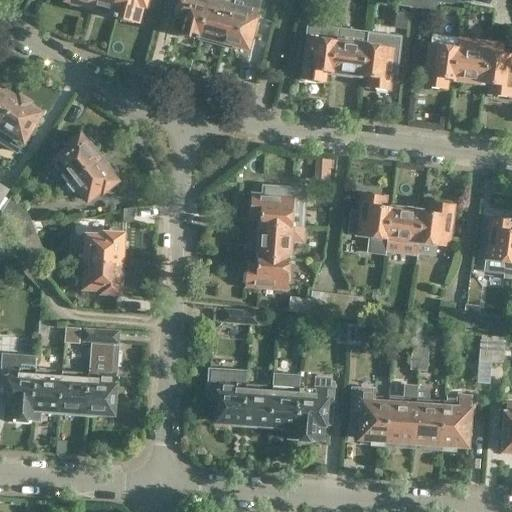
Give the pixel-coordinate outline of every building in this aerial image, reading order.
[(119,0),(93,0),(91,7),(100,9),(102,13),(115,17),(119,0)] [(119,0),(115,17),(138,23),(142,7),(145,8),(146,0),(119,0)] [(198,38),(207,0),(181,0),(177,17),(179,18),(175,32),(198,38)] [(223,41),(232,4),(233,0),(207,0),(198,38),(210,41),(214,39),(223,41)] [(435,0),(422,0),(422,7),(435,9),(436,1),(435,1),(435,0)] [(232,4),(223,41),(248,48),(257,11),(232,4)] [(332,74),(338,27),(308,23),(306,37),(309,37),(303,79),(324,82),(325,73),(332,74)] [(361,78),(367,30),(338,27),(332,74),(361,78)] [(367,30),(361,78),(369,79),(368,87),(389,90),(391,74),(398,75),(403,35),(367,30)] [(454,80),(459,38),(432,34),(425,87),(446,89),(447,80),(454,80)] [(483,84),(489,42),(459,38),(454,80),(483,84)] [(489,42),(483,84),(491,85),(490,95),(511,98),(511,88),(511,53),(503,53),(504,44),(489,42)] [(0,127),(17,99),(0,88),(0,127)] [(17,99),(0,127),(0,133),(21,146),(41,114),(28,105),(30,102),(20,96),(18,99),(17,99)] [(60,189),(99,158),(80,134),(66,145),(60,142),(43,168),(54,181),(50,184),(55,191),(60,189)] [(60,189),(55,191),(56,193),(62,190),(68,197),(73,192),(77,189),(85,200),(89,200),(102,190),(103,192),(104,191),(107,195),(109,195),(113,195),(115,193),(117,190),(117,187),(115,183),(117,181),(99,158),(60,189)] [(328,160),(314,158),(313,170),(327,171),(328,160)] [(0,206),(6,197),(11,190),(0,182),(0,206)] [(387,247),(393,207),(385,206),(386,196),(364,194),(362,210),(353,209),(349,233),(357,234),(356,236),(359,236),(372,237),(371,245),(387,247)] [(304,229),(306,208),(294,207),(294,198),(252,195),(251,217),(261,218),(260,226),(292,229),(304,229)] [(7,220),(25,209),(20,202),(13,196),(10,200),(3,212),(2,213),(7,220)] [(6,197),(0,206),(0,210),(3,212),(10,200),(6,197)] [(422,211),(417,255),(419,256),(419,253),(438,255),(439,246),(448,247),(453,205),(432,202),(431,212),(422,211)] [(417,255),(422,211),(393,207),(387,247),(388,248),(387,252),(417,255)] [(15,232),(32,221),(25,209),(7,220),(15,232)] [(511,269),(511,220),(493,218),(487,260),(502,262),(501,268),(511,269)] [(21,242),(36,232),(32,221),(15,232),(21,242)] [(260,226),(258,256),(290,258),(292,229),(260,226)] [(82,252),(81,262),(121,264),(123,234),(119,234),(119,231),(119,230),(118,229),(118,228),(116,228),(115,227),(113,227),(112,227),(111,228),(109,229),(108,230),(108,231),(108,233),(105,233),(105,236),(87,235),(86,253),(82,252)] [(36,232),(21,242),(26,250),(33,258),(43,250),(36,232)] [(290,258),(258,256),(257,265),(247,264),(246,286),(288,288),(290,258)] [(121,264),(81,262),(72,261),(72,272),(85,273),(84,289),(101,290),(101,293),(119,294),(121,264)] [(322,315),(325,292),(311,290),(310,298),(310,300),(312,300),(310,313),(322,315)] [(325,292),(322,315),(335,317),(338,295),(338,294),(325,292)] [(350,296),(350,295),(338,294),(338,295),(335,317),(347,318),(350,296)] [(350,296),(347,318),(360,320),(363,297),(350,295),(350,296)] [(310,300),(310,298),(290,296),(288,311),(310,313),(312,300),(310,300)] [(453,309),(455,309),(456,303),(441,301),(437,329),(450,331),(453,309)] [(465,327),(477,328),(479,314),(480,305),(465,304),(465,310),(466,310),(464,327),(465,327)] [(250,323),(251,311),(225,309),(224,321),(250,323)] [(466,310),(465,310),(455,309),(453,309),(450,331),(464,333),(465,327),(464,327),(466,310)] [(251,311),(250,323),(259,324),(260,312),(251,311)] [(509,318),(479,314),(477,328),(484,329),(507,332),(508,321),(509,318)] [(303,329),(304,317),(287,315),(286,328),(303,329)] [(49,321),(39,321),(38,334),(48,335),(49,321)] [(348,345),(350,323),(337,323),(336,344),(348,345)] [(350,323),(348,345),(361,346),(362,324),(350,323)] [(91,342),(92,330),(85,329),(84,342),(91,342)] [(92,330),(91,342),(117,344),(118,332),(92,330)] [(481,335),(478,383),(489,384),(491,363),(492,336),(481,335)] [(492,336),(491,363),(505,363),(506,343),(504,342),(505,338),(492,336)] [(418,370),(420,342),(412,341),(410,370),(418,370)] [(420,342),(418,370),(427,371),(429,342),(420,342)] [(36,369),(37,357),(3,355),(0,392),(6,393),(5,403),(7,403),(6,419),(32,421),(33,409),(36,369)] [(60,411),(62,371),(63,361),(42,360),(41,370),(36,369),(33,409),(60,411)] [(247,384),(247,372),(210,370),(208,395),(212,399),(218,399),(216,422),(244,424),(247,384)] [(86,413),(89,373),(62,371),(60,411),(86,413)] [(89,373),(86,413),(107,414),(113,409),(115,375),(89,373)] [(274,374),(273,386),(299,388),(300,375),(274,374)] [(299,388),(296,427),(296,439),(321,441),(322,424),(325,424),(326,411),(332,411),(334,382),(332,382),(332,378),(315,377),(314,389),(299,388)] [(417,387),(418,384),(405,383),(405,396),(392,395),(392,403),(390,403),(387,440),(414,442),(417,387)] [(271,426),(273,386),(247,384),(244,424),(271,426)] [(296,427),(299,388),(273,386),(271,426),(289,427),(296,427)] [(417,387),(414,442),(440,444),(443,406),(428,405),(429,395),(427,388),(417,387)] [(387,440),(390,403),(375,402),(375,391),(363,390),(360,439),(387,440)] [(458,407),(443,406),(440,444),(467,446),(471,397),(459,396),(458,407)] [(511,451),(511,402),(506,402),(503,451),(511,451)] [(296,439),(296,427),(289,427),(288,438),(296,439)]
